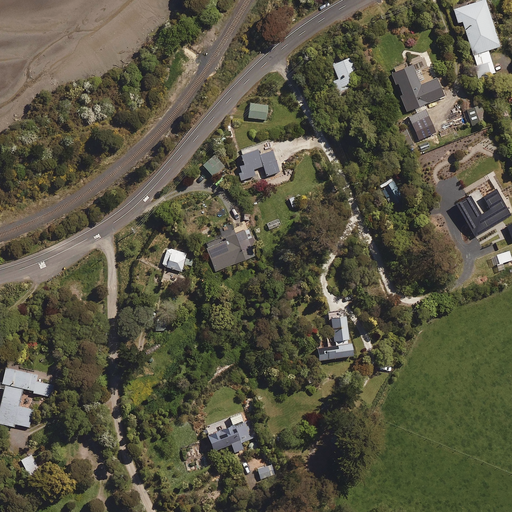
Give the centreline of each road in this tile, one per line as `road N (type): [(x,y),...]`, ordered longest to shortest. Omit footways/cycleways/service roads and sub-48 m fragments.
road 1 (unclassified): [(99,232),(159,181),(262,66),(356,0)]
road 2 (residential): [(150,511),(118,416),(111,260),(99,232)]
